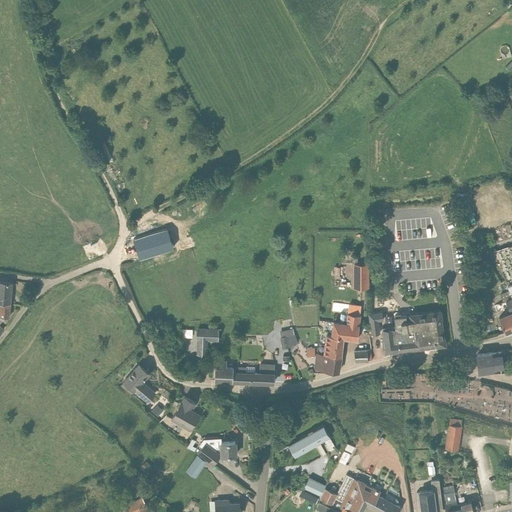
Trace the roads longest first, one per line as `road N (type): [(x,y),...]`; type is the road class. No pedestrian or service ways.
road 1 (track): [(411,0),(388,17),(359,64),(309,118),(124,232)]
road 2 (residential): [(249,390),(298,388),(511,338)]
road 3 (track): [(37,0),(59,104),(124,232)]
road 4 (unclassified): [(110,260),(156,361),(172,378),(203,385)]
road 5 (unclassified): [(110,260),(49,283),(0,339)]
road 6 (residential): [(259,511),(266,439),(249,390)]
